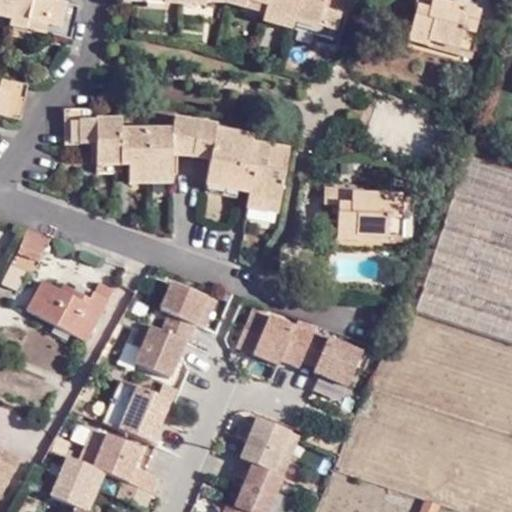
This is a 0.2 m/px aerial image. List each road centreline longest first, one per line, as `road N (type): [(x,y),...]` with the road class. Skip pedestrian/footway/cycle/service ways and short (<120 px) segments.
road 1 (residential): [(263,290),(0,192)]
road 2 (residential): [(173,511),(233,384)]
